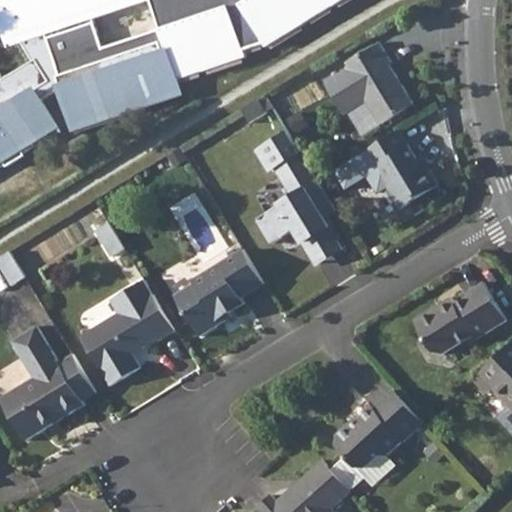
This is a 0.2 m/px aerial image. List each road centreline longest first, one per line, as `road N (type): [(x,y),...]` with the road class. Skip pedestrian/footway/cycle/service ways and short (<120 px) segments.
road 1 (residential): [(511,214),(150,441)]
road 2 (residential): [(511,188),(482,86),(484,0)]
